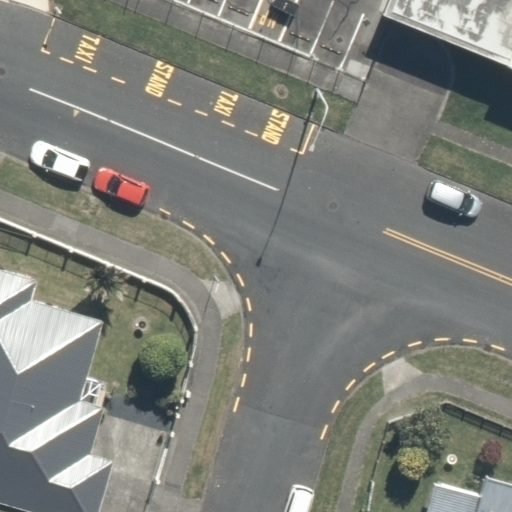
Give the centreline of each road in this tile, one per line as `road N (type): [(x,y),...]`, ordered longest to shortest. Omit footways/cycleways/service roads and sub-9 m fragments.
road 1 (residential): [(355,220),(0,80)]
road 2 (residential): [(355,220),(305,321),(249,511)]
road 3 (residential): [(511,283),(355,220)]
